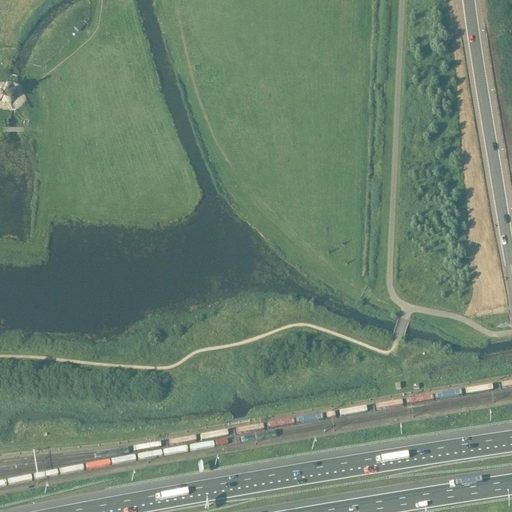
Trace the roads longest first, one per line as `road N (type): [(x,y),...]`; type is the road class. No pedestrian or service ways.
road 1 (motorway): [(511,438),(72,511)]
road 2 (tertiary): [(511,279),(468,0)]
road 3 (motorway): [(511,482),(342,511)]
